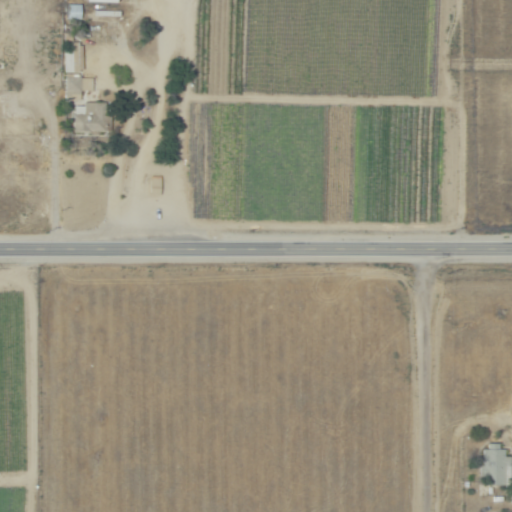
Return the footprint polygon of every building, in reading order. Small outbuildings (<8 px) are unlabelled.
[(81,19),(67,19),(67,4),(80,4),(81,19)] [(57,21),(43,22),(43,12),(57,12),(57,21)] [(78,42),(78,45),(82,45),(82,69),(78,69),(78,72),(72,72),(72,42),(78,42)] [(56,87),(36,87),(36,69),(56,68),(56,87)] [(80,73),(80,78),(93,77),(93,90),(80,90),(80,99),(66,99),(66,73),(80,73)] [(106,102),(106,112),(108,112),(108,116),(111,116),(111,132),(97,132),(97,125),(83,125),(83,130),(73,130),(73,114),(80,114),(83,114),(83,102),(106,102)] [(32,136),(4,137),(3,116),(32,116),(32,136)] [(479,446),(480,485),(509,485),(508,457),(502,457),(502,449),(496,449),(496,446),(479,446)]
